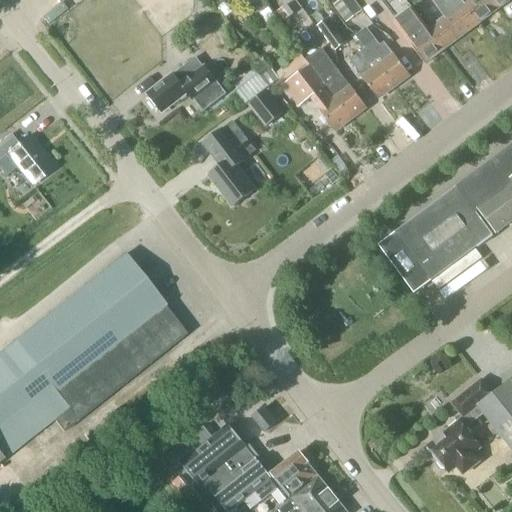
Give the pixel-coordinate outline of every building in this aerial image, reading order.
[(229,14),(230,12),(230,10),(229,7),(228,6),(226,3),(228,1),(227,0),(208,0),(217,10),(218,10),(224,18),(228,15),(229,14)] [(268,9),(262,0),(246,0),(240,4),(252,20),(260,15),(268,9)] [(363,11),(354,0),(340,0),(334,5),(346,23),(363,11)] [(462,0),(432,0),(444,16),(446,15),(462,37),(480,23),(462,0)] [(462,0),(480,23),(499,10),(491,0),(462,0)] [(511,0),(491,0),(499,10),(511,0)] [(266,23),(275,17),(269,9),(268,9),(260,15),(266,23)] [(425,64),(443,51),(423,22),(413,10),(394,23),(405,36),(410,43),(409,43),(425,64)] [(443,51),(462,37),(446,15),(444,16),(430,26),(426,20),(423,22),(443,51)] [(347,42),(329,18),(317,27),(335,51),(347,42)] [(232,26),(220,31),(226,47),(238,41),(232,26)] [(410,76),(395,55),(394,56),(384,43),(380,46),(367,28),(356,36),(365,49),(365,50),(394,87),(410,76)] [(378,99),(394,87),(365,50),(350,60),(364,79),(363,79),(378,99)] [(327,86),(326,87),(325,87),(302,56),(275,76),(299,108),(311,99),(335,132),(351,120),(336,98),(327,86)] [(310,66),(326,87),(327,86),(336,98),(351,120),(367,108),(352,87),(351,88),(341,75),(337,78),(321,57),(310,66)] [(196,58),(148,96),(161,113),(187,93),(193,101),(194,100),(204,112),(226,95),(216,82),(215,83),(201,65),(196,58)] [(254,68),(269,88),(278,80),(264,61),(254,68)] [(285,113),(267,90),(248,105),(266,127),(285,113)] [(256,151),(242,133),(233,121),(204,144),(221,166),(208,176),(233,208),(256,190),(237,166),(256,151)] [(54,169),(28,136),(18,144),(11,135),(0,143),(0,159),(8,153),(34,185),(54,169)] [(493,236),(492,234),(494,232),(495,233),(511,220),(511,146),(379,246),(415,295),(493,236)] [(333,185),(340,179),(335,172),(328,178),(333,185)] [(0,353),(0,461),(4,459),(54,419),(64,431),(186,335),(124,256),(0,353)] [(511,377),(492,393),(481,380),(452,404),(463,418),(449,428),(451,431),(429,447),(450,472),(457,466),(465,474),(478,462),(472,453),(480,448),(464,428),(484,413),(511,449),(511,377)] [(265,431),(276,423),(264,408),(254,417),(265,431)] [(299,452),(269,476),(228,426),(213,438),(204,427),(166,457),(176,469),(182,464),(198,485),(203,481),(212,492),(213,492),(228,511),(230,511),(255,492),(262,501),(281,486),(291,498),(317,476),(308,464),(299,452)] [(179,478),(172,483),(179,492),(186,487),(179,478)] [(303,511),(346,511),(319,478),(290,501),(298,511),(302,511),(303,511)]
